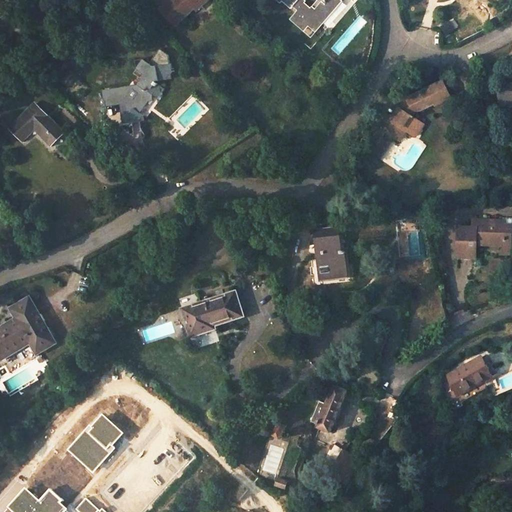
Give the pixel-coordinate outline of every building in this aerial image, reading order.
[(164,0),(157,7),(170,22),(174,22),(193,6),(194,8),(202,0),(164,0)] [(299,30),(306,23),(312,28),(313,27),(337,0),(314,0),(308,8),(302,3),(304,1),(302,0),(276,0),(287,10),(290,8),(294,12),(287,19),(299,30)] [(122,105),(129,111),(131,119),(140,118),(144,112),(140,109),(153,91),(158,95),(163,90),(162,82),(159,80),(160,78),(169,77),(175,69),(173,60),(156,62),(143,53),(135,54),(135,56),(137,64),(143,68),(140,72),(141,73),(137,79),(141,82),(133,93),(124,86),(123,87),(119,87),(120,99),(122,105)] [(124,86),(133,93),(141,82),(137,79),(131,75),(124,86)] [(376,143),(385,131),(398,140),(405,130),(414,136),(423,123),(411,116),(415,111),(416,111),(417,112),(418,112),(420,112),(421,112),(421,111),(436,103),(439,104),(453,96),(443,80),(407,99),(409,102),(403,110),(400,108),(394,118),(385,116),(377,127),(374,125),(366,136),(376,143)] [(500,102),(509,101),(510,104),(511,103),(511,81),(506,82),(508,90),(498,91),(500,102)] [(120,99),(119,87),(103,90),(104,101),(120,99)] [(63,130),(35,101),(10,124),(22,137),(35,125),(51,142),(63,130)] [(373,148),(376,153),(381,146),(376,143),(373,148)] [(481,244),(492,244),(492,247),(502,247),(509,247),(509,242),(511,242),(511,238),(511,226),(508,226),(508,223),(477,223),(477,229),(462,229),(462,257),(481,257),(481,244)] [(318,231),(322,276),(347,274),(346,252),(341,252),(339,229),(318,231)] [(502,255),(511,255),(511,238),(511,242),(509,242),(509,247),(502,247),(502,255)] [(242,317),(234,291),(179,309),(188,337),(207,331),(206,327),(211,325),(212,326),(242,317)] [(46,326),(43,320),(41,320),(31,302),(12,313),(18,323),(0,332),(0,363),(0,364),(31,347),(38,358),(55,348),(44,328),(46,326)] [(481,356),(447,376),(459,395),(493,376),(481,356)] [(377,362),(374,363),(368,364),(365,365),(365,384),(375,390),(381,380),(381,379),(377,362)] [(330,433),(349,387),(343,385),(341,389),(333,386),(327,405),(320,403),(312,423),(318,425),(317,428),(330,433)]
